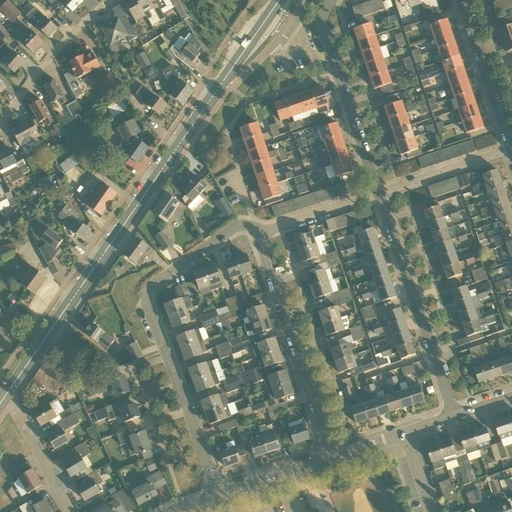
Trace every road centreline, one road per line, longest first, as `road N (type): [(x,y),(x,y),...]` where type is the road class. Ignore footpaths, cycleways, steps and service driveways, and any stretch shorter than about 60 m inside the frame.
road 1 (secondary): [(0,403),(279,0)]
road 2 (residential): [(217,495),(144,299),(152,284),(247,226)]
road 3 (residential): [(333,457),(259,230)]
road 4 (residential): [(453,418),(378,193)]
road 5 (residential): [(378,193),(323,28),(333,0)]
road 6 (residential): [(0,127),(106,0)]
road 7 (residential): [(510,149),(459,0)]
road 8 (residential): [(378,193),(510,149)]
road 9 (residential): [(259,230),(378,193)]
road 10 (residential): [(217,495),(333,457)]
